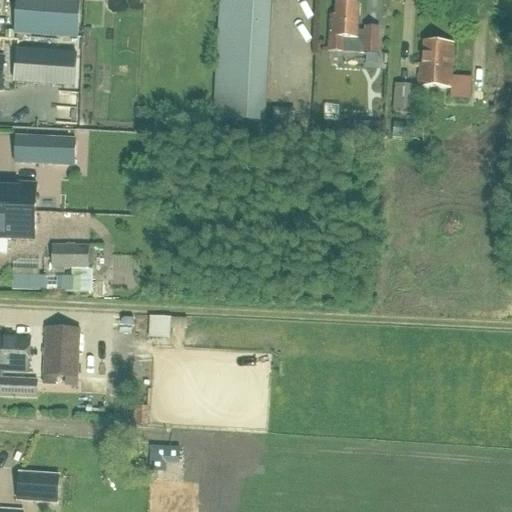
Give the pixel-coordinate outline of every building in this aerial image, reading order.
[(0,0),(16,2),(14,35),(78,39),(81,1),(67,0),(0,0)] [(257,123),(263,1),(243,0),(220,0),(214,121),(257,123)] [(378,55),(379,29),(366,29),(365,37),(358,36),(359,6),(336,5),(335,18),(331,18),(329,53),(378,55)] [(451,91),(454,46),(424,44),(422,67),(420,67),(418,88),(451,91)] [(75,88),(77,56),(17,51),(15,83),(75,88)] [(412,115),(414,87),(394,86),(393,114),(412,115)] [(82,120),(82,107),(63,107),(63,120),(82,120)] [(15,166),(55,168),(56,141),(16,139),(15,166)] [(84,169),(84,154),(67,153),(66,169),(84,169)] [(0,211),(35,213),(36,185),(0,183),(0,211)] [(35,213),(0,211),(0,240),(34,242),(35,213)] [(90,271),(89,250),(89,247),(51,247),(52,271),(90,271)] [(39,292),(40,277),(12,276),(13,291),(39,292)] [(80,388),(80,380),(83,331),(46,328),(43,387),(56,387),(57,379),(68,379),(68,388),(80,388)] [(31,340),(0,338),(0,373),(29,375),(31,340)] [(88,378),(86,387),(104,391),(106,381),(88,378)] [(0,399),(38,401),(38,381),(0,379),(0,399)] [(19,475),(17,503),(57,505),(59,478),(19,475)]
